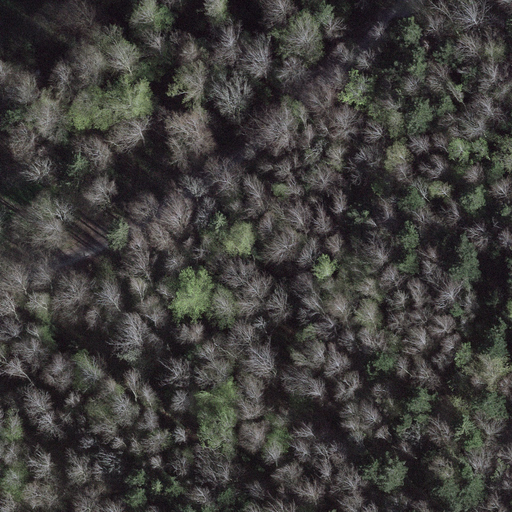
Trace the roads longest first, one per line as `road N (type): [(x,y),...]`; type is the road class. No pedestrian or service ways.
road 1 (motorway): [(340,511),(446,0)]
road 2 (motorway): [(322,0),(217,511)]
road 3 (track): [(38,273),(198,190),(411,0)]
